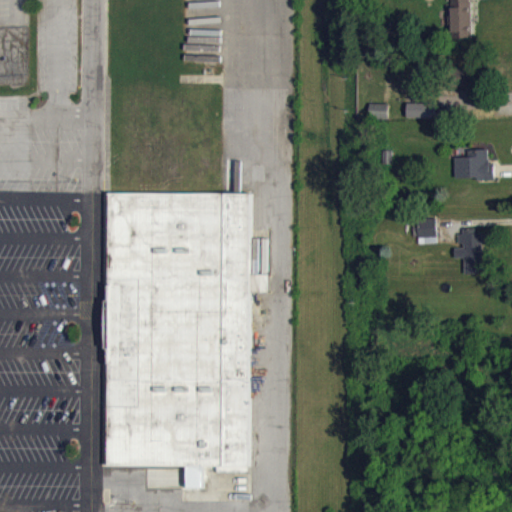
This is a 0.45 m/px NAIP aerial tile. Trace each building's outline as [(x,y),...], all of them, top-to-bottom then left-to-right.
[(452,0),(453,45),(473,45),(471,0),(452,0)] [(390,111),(371,110),(370,125),(390,126),(390,111)] [(458,185),(492,185),(492,156),(474,156),(474,154),(458,154),(458,185)] [(111,191),(112,463),(253,466),(256,291),(270,290),(270,274),(255,273),(255,193),(111,191)] [(438,243),(438,225),(414,226),(414,244),(438,243)]
